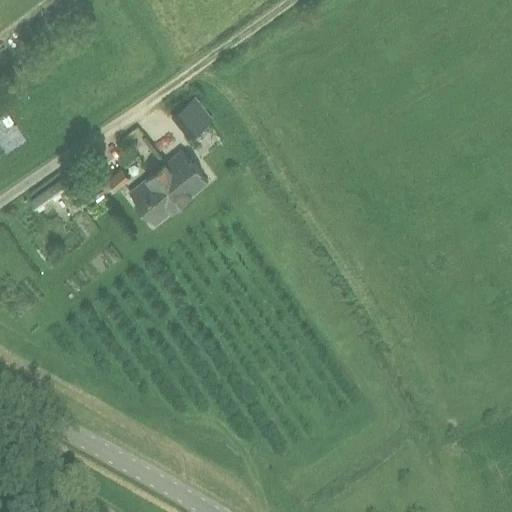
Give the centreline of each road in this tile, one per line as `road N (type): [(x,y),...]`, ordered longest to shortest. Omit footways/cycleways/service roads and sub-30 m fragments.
road 1 (tertiary): [(202,511),(0,401)]
road 2 (residential): [(0,208),(150,102)]
